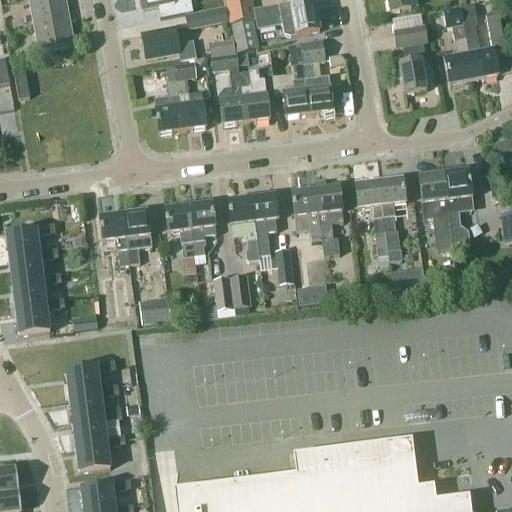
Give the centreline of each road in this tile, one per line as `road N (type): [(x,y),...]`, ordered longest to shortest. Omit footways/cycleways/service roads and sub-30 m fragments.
road 1 (residential): [(133,174),(372,147)]
road 2 (residential): [(133,174),(101,0)]
road 3 (residential): [(372,147),(345,0)]
road 4 (residential): [(372,147),(459,137),(511,113)]
road 5 (residential): [(0,191),(133,174)]
road 6 (residential): [(54,511),(47,458),(8,393)]
